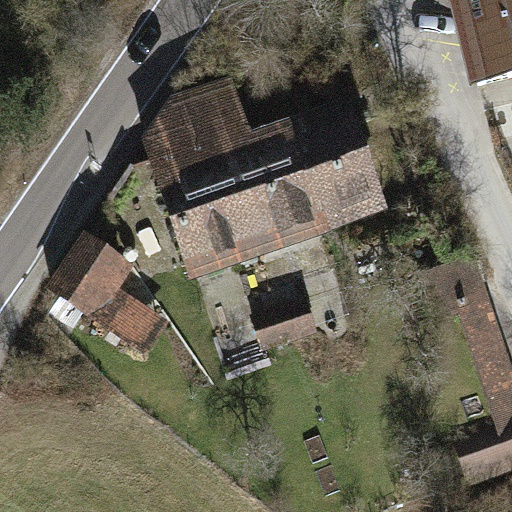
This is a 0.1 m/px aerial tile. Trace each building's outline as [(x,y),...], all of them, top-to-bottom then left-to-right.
[(511,0),(454,0),(479,90),(511,81),(511,0)] [(145,146),(192,276),(381,208),(343,105),(247,140),(227,84),(176,102),(145,146)] [(134,269),(85,234),(44,292),(134,355),(168,323),(119,289),(134,269)] [(241,322),(267,376),(330,344),(303,291),(241,322)] [(511,419),(449,439),(463,485),(511,469),(511,419)]
